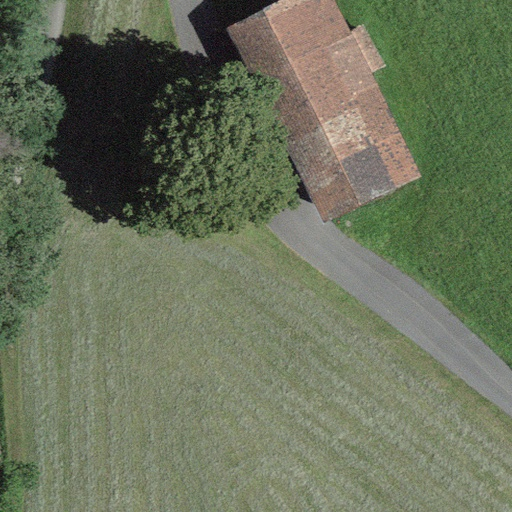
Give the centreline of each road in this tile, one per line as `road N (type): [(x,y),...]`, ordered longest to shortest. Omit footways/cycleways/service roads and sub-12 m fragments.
road 1 (track): [(511,390),(278,217),(209,84),(186,0)]
road 2 (unclassified): [(0,184),(44,40),(47,0)]
